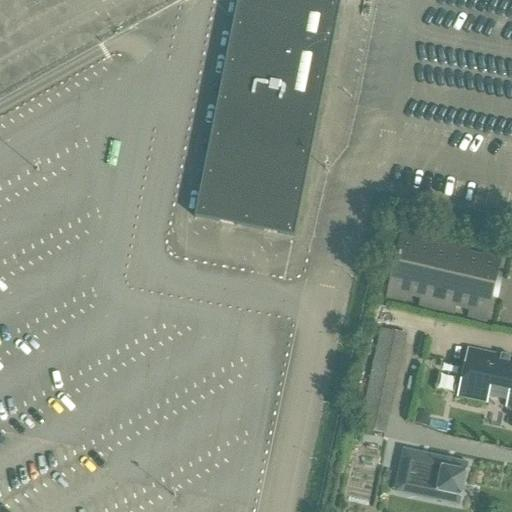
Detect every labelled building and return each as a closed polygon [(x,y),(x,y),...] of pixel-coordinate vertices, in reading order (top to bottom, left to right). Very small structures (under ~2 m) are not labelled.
[(331,0),(241,0),(198,218),(296,238),(343,2),(331,0)] [(503,256),(485,251),(482,263),(467,260),(470,248),(435,240),(433,252),(418,248),(421,236),(403,232),(387,299),(405,304),(408,292),(423,295),(420,307),(454,315),(457,303),(472,307),(469,319),(487,323),(503,256)] [(381,330),(360,429),(385,435),(406,336),(381,330)] [(511,360),(469,350),(459,397),(511,409),(511,360)] [(403,450),(394,494),(449,504),(453,479),(441,476),(445,459),(403,450)]
